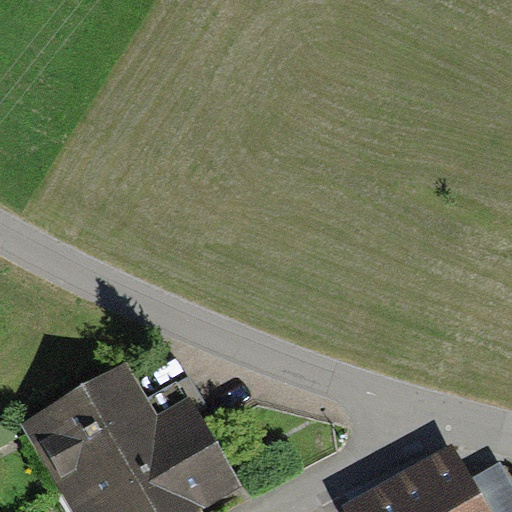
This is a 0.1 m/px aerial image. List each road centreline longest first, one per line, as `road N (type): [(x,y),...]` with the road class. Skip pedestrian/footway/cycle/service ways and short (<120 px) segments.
road 1 (residential): [(405,403),(155,308)]
road 2 (residential): [(405,403),(392,447),(268,511)]
road 3 (unclassified): [(155,308),(0,231)]
